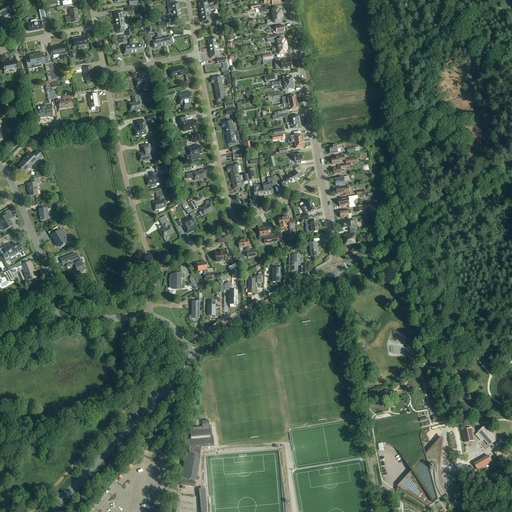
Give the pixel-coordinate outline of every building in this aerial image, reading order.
[(166,1),(169,14),(180,12),(179,3),(173,4),(172,0),(166,1)] [(199,3),(201,12),(210,11),(213,10),(213,7),(210,7),(209,4),(207,5),(207,1),(199,3)] [(79,22),(77,9),(69,10),(70,16),(65,17),(66,24),(71,23),(79,22)] [(210,11),(201,12),(202,22),(205,21),(206,25),(211,24),(211,20),(210,20),(209,14),(211,14),(210,11)] [(114,13),(116,23),(125,21),(125,18),(123,19),(122,12),(114,13)] [(180,12),(169,14),(167,15),(167,18),(170,18),(171,24),(174,23),(174,24),(182,22),(180,12)] [(282,15),(273,16),(273,20),(267,21),(267,24),(280,22),(280,20),(282,20),(282,18),(283,18),(282,15)] [(27,24),(29,32),(43,29),(41,21),(37,22),(37,20),(31,21),(31,22),(31,24),(27,24)] [(125,21),(116,23),(117,33),(118,33),(118,34),(123,33),(122,32),(125,31),(124,25),(125,25),(125,21)] [(285,31),(284,28),(284,29),(283,26),(275,27),(271,28),(271,31),(276,30),(276,33),(277,33),(277,34),(279,34),(279,33),(284,32),(284,31),(285,31)] [(163,47),(161,37),(160,32),(160,33),(157,34),(158,38),(155,38),(156,40),(152,41),(153,44),(152,44),(153,48),(154,48),(154,49),(154,48),(155,50),(158,49),(158,48),(163,47)] [(73,39),(74,47),(88,44),(86,37),(73,39)] [(165,37),(161,37),(163,47),(173,45),(171,37),(165,38),(165,37)] [(277,43),(278,47),(287,46),(287,43),(286,43),(286,41),(284,42),(284,39),(277,40),(276,37),(268,39),(269,42),(273,41),(273,44),(277,43)] [(208,39),(209,49),(219,47),(218,44),(217,44),(216,38),(208,39)] [(134,54),(133,44),(130,44),(130,46),(123,47),(124,55),(134,54)] [(136,44),(133,44),(134,54),(143,53),(143,45),(136,45),(136,44)] [(59,54),(60,60),(67,59),(65,45),(51,48),(52,55),(59,54)] [(287,46),(278,47),(272,48),(273,52),(274,52),(275,55),(286,53),(286,50),(287,50),(287,49),(288,49),(287,46)] [(219,47),(209,49),(211,58),(219,57),(218,51),(219,50),(219,47)] [(44,64),(43,61),(44,61),(43,54),(29,56),(30,60),(26,61),(28,70),(41,67),(41,65),(44,64)] [(2,63),(5,74),(4,71),(18,68),(19,71),(23,70),(21,62),(17,63),(15,57),(16,60),(2,63)] [(275,60),(276,64),(276,66),(281,65),(282,70),(285,70),(285,69),(291,68),(290,61),(281,62),(281,59),(275,60)] [(84,69),(86,82),(87,82),(87,85),(88,85),(91,85),(92,84),(91,81),(94,80),(95,80),(95,79),(95,77),(94,76),(93,76),(92,67),(84,69)] [(170,77),(171,78),(186,74),(184,67),(181,68),(181,67),(175,68),(175,69),(169,70),(170,77)] [(135,80),(136,87),(137,87),(137,88),(138,89),(139,89),(142,88),(142,91),(149,90),(146,75),(143,76),(143,75),(139,75),(140,79),(135,80)] [(214,83),(215,89),(222,87),(221,82),(222,82),(221,77),(220,78),(220,76),(213,78),(213,79),(211,80),(212,83),(214,83)] [(272,83),(273,86),(293,83),(292,80),(293,79),(292,78),(292,77),(292,76),(283,78),(284,82),(279,82),(272,83)] [(293,83),(273,86),(273,89),(280,88),(281,87),(283,92),(286,92),(286,91),(294,89),(294,88),(294,86),(293,86),(293,83)] [(222,87),(215,89),(217,100),(218,100),(218,101),(219,102),(221,101),(221,100),(225,99),(224,98),(225,97),(224,92),(223,92),(222,87)] [(89,95),(91,108),(98,107),(96,94),(89,95)] [(179,100),(178,100),(179,103),(180,103),(180,104),(183,104),(184,108),(191,106),(190,102),(192,102),(190,94),(178,96),(179,100)] [(129,104),(130,111),(142,109),(139,95),(132,96),(134,103),(129,104)] [(59,106),(60,109),(73,107),(71,96),(63,98),(64,101),(56,102),(57,107),(59,106)] [(283,105),(297,103),(295,96),(282,98),(283,105)] [(36,110),(35,110),(36,117),(39,116),(40,118),(53,116),(51,108),(51,105),(38,107),(38,109),(36,110)] [(286,124),(291,123),(300,122),(299,116),(294,117),(294,116),(289,117),(288,113),(278,115),(279,119),(285,118),(286,124)] [(178,117),(180,125),(182,124),(184,132),(198,129),(196,121),(196,120),(190,122),(191,122),(187,123),(185,116),(178,117)] [(137,129),(134,129),(135,137),(146,135),(145,128),(146,128),(144,121),(136,123),(137,129)] [(237,131),(236,123),(232,123),(232,121),(231,122),(231,121),(223,122),(224,124),(222,124),(222,128),(224,127),(226,133),(233,131),(237,131)] [(300,122),(291,123),(291,126),(288,127),(288,130),(296,129),(301,128),(300,122)] [(233,131),(226,133),(228,144),(235,143),(235,142),(236,141),(235,137),(238,136),(237,131),(233,131)] [(288,144),(290,143),(302,141),(302,139),(303,138),(302,135),(301,135),(290,137),(291,140),(287,141),(288,144)] [(150,153),(151,152),(150,145),(142,146),(142,151),(143,151),(143,153),(138,154),(140,161),(151,159),(150,153)] [(194,146),(194,147),(188,149),(189,156),(190,156),(191,158),(191,159),(191,161),(200,159),(199,154),(201,154),(200,146),(199,146),(199,145),(194,146)] [(334,148),(330,148),(330,151),(330,152),(330,153),(331,153),(331,154),(338,153),(338,149),(341,149),(341,145),(333,146),(334,148)] [(38,161),(43,157),(38,152),(33,156),(30,153),(25,158),(25,159),(18,166),(26,175),(26,174),(25,173),(30,167),(29,166),(31,165),(37,160),(38,161)] [(295,162),(296,162),(296,163),(299,162),(299,161),(303,161),(302,154),(294,155),(293,153),(290,154),(290,157),(294,157),(295,162)] [(332,162),(332,164),(333,164),(333,165),(340,164),(340,160),(345,159),(344,156),(335,157),(335,158),(332,159),(332,162)] [(230,172),(231,178),(239,176),(237,171),(238,171),(237,167),(239,166),(238,163),(235,164),(235,165),(229,167),(229,169),(227,169),(228,173),(230,172)] [(351,166),(356,165),(355,163),(338,166),(339,168),(333,169),(334,170),(333,170),(333,173),(334,173),(334,175),(342,174),(342,175),(346,174),(345,171),(341,171),(341,169),(346,168),(351,167),(351,166)] [(296,172),(288,177),(291,183),(300,178),(299,177),(303,175),(302,172),(299,167),(295,169),(296,172)] [(194,177),(194,181),(206,178),(205,171),(204,171),(204,170),(199,171),(199,172),(186,174),(187,179),(194,177)] [(156,185),(156,186),(159,185),(159,184),(162,184),(160,175),(157,176),(157,173),(154,174),(154,173),(150,174),(151,177),(146,178),(148,186),(155,184),(155,185),(156,185)] [(239,176),(231,178),(234,189),(242,188),(241,181),(243,181),(243,182),(249,182),(247,175),(239,176)] [(291,183),(288,177),(283,180),(280,176),(274,179),(276,184),(280,182),(283,187),(291,183)] [(335,183),(336,185),(336,186),(339,186),(340,188),(346,187),(345,181),(348,181),(349,179),(348,177),(341,178),(341,179),(335,180),(336,183),(335,183)] [(37,195),(36,183),(39,183),(39,179),(31,180),(31,184),(27,184),(28,190),(29,190),(30,196),(37,195)] [(262,185),(264,195),(273,194),(272,187),(271,183),(268,183),(268,184),(262,185)] [(264,195),(262,185),(256,186),(256,185),(253,185),(254,190),(253,190),(254,197),(264,195)] [(346,193),(346,196),(350,195),(350,193),(349,187),(345,188),(337,189),(337,190),(337,191),(337,192),(337,195),(346,193)] [(158,209),(159,213),(164,211),(163,208),(166,207),(163,196),(157,198),(158,202),(153,203),(155,210),(158,209)] [(339,200),(339,201),(338,201),(339,204),(340,207),(350,206),(350,208),(356,207),(356,206),(355,205),(354,204),(353,203),(353,202),(354,201),(354,200),(355,200),(355,199),(356,199),(355,196),(357,196),(349,197),(349,198),(339,200)] [(190,209),(186,200),(181,203),(182,206),(181,206),(184,212),(190,209)] [(192,202),(190,200),(187,202),(192,211),(197,209),(194,201),(192,202)] [(314,209),(310,201),(304,204),(304,205),(300,207),(302,210),(303,209),(305,214),(301,216),(302,220),(308,218),(307,214),(310,212),(311,213),(314,211),(314,210),(314,209)] [(199,213),(201,217),(214,210),(210,203),(210,204),(209,203),(205,205),(205,206),(200,209),(201,212),(199,213)] [(38,209),(40,221),(49,220),(48,210),(50,209),(50,205),(43,206),(44,209),(38,209)] [(0,233),(13,226),(10,220),(13,218),(9,211),(3,214),(5,216),(0,218),(0,227),(1,228),(2,227),(4,231),(0,233)] [(191,217),(185,220),(187,225),(184,227),(187,234),(197,228),(196,225),(198,224),(193,214),(190,215),(191,217)] [(280,228),(286,227),(289,227),(290,229),(294,228),(293,223),(294,223),(293,220),(290,220),(290,219),(288,219),(288,217),(284,217),(284,216),(283,216),(282,217),(282,218),(278,219),(279,225),(280,228)] [(307,233),(318,231),(316,222),(311,223),(310,219),(305,220),(306,228),(306,227),(307,232),(307,233)] [(343,229),(346,229),(346,228),(350,227),(350,230),(358,229),(356,220),(342,223),(342,224),(342,227),(343,227),(343,228),(343,229)] [(160,231),(164,238),(174,232),(170,226),(167,227),(166,224),(162,226),(164,229),(160,231)] [(48,233),(54,241),(53,242),(56,246),(57,245),(59,248),(67,242),(65,239),(66,239),(65,238),(64,238),(61,234),(63,233),(60,229),(58,231),(56,228),(48,233)] [(269,235),(267,228),(258,229),(260,237),(259,237),(259,241),(264,240),(265,244),(273,243),(278,242),(274,234),(271,235),(269,235)] [(350,231),(351,235),(344,236),(345,242),(345,244),(345,245),(346,246),(347,246),(348,245),(355,244),(355,239),(358,239),(357,230),(350,231)] [(238,241),(239,248),(245,247),(246,252),(247,252),(248,258),(256,256),(255,250),(249,251),(248,247),(247,239),(238,241)] [(309,244),(311,257),(318,256),(316,242),(309,244)] [(5,253),(2,254),(6,262),(10,260),(8,256),(18,250),(19,253),(23,250),(20,245),(16,247),(14,243),(10,245),(3,249),(5,253)] [(219,262),(220,262),(222,262),(223,261),(226,261),(227,262),(231,261),(230,254),(226,255),(225,251),(220,252),(220,253),(215,254),(216,262),(219,262)] [(76,269),(75,269),(76,273),(85,269),(81,261),(80,261),(79,258),(77,259),(75,253),(66,257),(67,260),(64,261),(67,267),(70,265),(71,268),(75,267),(76,269)] [(289,273),(293,273),(293,271),(297,271),(297,264),(300,264),(300,255),(289,255),(289,273)] [(8,269),(10,271),(22,266),(28,281),(36,278),(33,270),(30,262),(23,265),(21,261),(10,268),(8,269)] [(203,270),(204,274),(206,274),(207,280),(215,279),(214,273),(208,274),(206,262),(197,264),(198,271),(203,270)] [(182,279),(182,275),(171,275),(171,289),(182,289),(184,289),(184,285),(181,285),(182,279)] [(248,293),(257,293),(257,288),(255,288),(255,283),(263,283),(263,277),(254,277),(254,279),(248,279),(248,293)] [(230,291),(229,305),(237,305),(237,304),(238,304),(238,301),(237,300),(237,291),(230,291),(230,284),(229,282),(224,285),(224,291),(230,291)] [(194,316),(194,319),(199,319),(199,315),(199,302),(202,302),(202,299),(197,299),(197,302),(192,302),(191,315),(194,316)] [(207,316),(218,316),(218,311),(215,311),(215,302),(208,302),(207,316)] [(198,448),(214,447),(213,437),(212,437),(212,435),(211,426),(209,426),(209,420),(202,421),(202,427),(190,428),(191,439),(188,439),(189,449),(189,454),(186,453),(182,478),(182,480),(181,480),(181,485),(195,487),(196,482),(193,482),(193,480),(196,481),(196,480),(197,477),(200,455),(198,455),(199,451),(198,448)] [(484,440),(490,447),(497,440),(485,427),(477,433),(478,434),(476,435),(482,442),(484,440)] [(462,431),(464,443),(475,441),(472,429),(462,431)] [(443,439),(442,438),(425,456),(415,467),(408,455),(404,459),(421,484),(408,493),(428,507),(446,494),(445,492),(444,491),(443,489),(442,487),(441,484),(441,482),(440,479),(440,477),(439,474),(439,473),(439,471),(439,469),(439,467),(440,466),(443,439)] [(492,463),(489,456),(482,460),(485,466),(492,463)] [(196,511),(195,494),(186,495),(187,511),(196,511)]
